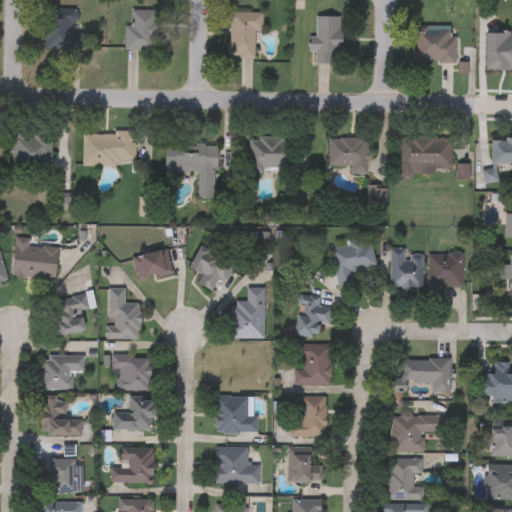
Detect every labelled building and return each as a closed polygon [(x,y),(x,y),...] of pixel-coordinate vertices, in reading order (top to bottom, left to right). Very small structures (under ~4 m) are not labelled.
[(80,10),(80,49),(44,49),(44,10),(80,10)] [(124,26),(131,27),(131,11),(160,11),(159,51),(124,51),(124,26)] [(255,32),(255,58),(227,58),(227,13),(260,13),(260,32),(255,32)] [(331,63),(312,63),(312,17),(340,17),(340,52),(331,52),(331,63)] [(454,63),(416,63),(416,28),(454,28),(454,63)] [(486,32),(511,32),(511,70),(486,70),(486,32)] [(12,132),(51,132),(51,171),(12,171),(12,132)] [(82,133),(138,133),(139,165),(82,165),(82,133)] [(290,172),(247,171),(247,137),(290,138),(290,172)] [(451,176),(398,174),(400,138),(452,140),(451,176)] [(511,165),(491,165),(491,138),(511,138),(511,165)] [(328,139),(368,139),(368,175),(350,175),(350,167),(328,167),(328,139)] [(197,200),(197,173),(165,172),(165,144),(216,145),(215,200),(197,200)] [(55,281),(12,277),(15,238),(29,240),(29,247),(57,249),(55,281)] [(330,249),(370,240),(376,267),(350,272),(353,284),(338,287),(330,249)] [(234,263),(225,282),(217,279),(211,292),(197,285),(202,275),(189,269),(199,247),(234,263)] [(131,258),(167,250),(172,275),(137,283),(131,258)] [(422,289),(390,289),(390,250),(422,250),(422,289)] [(428,254),(463,254),(463,288),(428,288),(428,254)] [(229,340),(229,303),(246,303),(246,288),(263,288),(263,340),(229,340)] [(126,290),(126,304),(140,305),(138,341),(104,339),(107,289),(126,290)] [(87,332),(52,336),(48,301),(83,296),(87,332)] [(329,326),(320,325),(318,339),(294,335),(300,296),(319,298),(318,306),(331,308),(329,326)] [(331,347),(330,386),(294,385),(294,347),(331,347)] [(82,356),(82,372),(72,372),(72,390),(40,390),(40,356),(82,356)] [(112,371),(112,356),(149,356),(149,391),(118,391),(118,371),(112,371)] [(219,392),(219,356),(258,356),(258,392),(219,392)] [(394,360),(450,360),(450,393),(432,393),(432,383),(407,383),(407,392),(394,392),(394,360)] [(511,404),(483,404),(483,373),(494,373),(494,363),(510,363),(510,376),(511,376),(511,404)] [(214,434),(215,397),(255,397),(255,434),(214,434)] [(326,438),(294,438),(294,397),(326,397),(326,438)] [(112,431),(112,413),(129,413),(129,398),(154,398),(154,431),(112,431)] [(40,399),(68,399),(68,436),(40,436),(40,399)] [(423,452),(391,452),(391,416),(446,416),(446,433),(423,433),(423,452)] [(491,422),(511,422),(511,457),(491,457),(491,422)] [(247,448),(247,466),(259,466),(259,485),(214,485),(214,448),(247,448)] [(310,473),(320,473),(320,483),(287,483),(287,448),(310,448),(310,473)] [(109,484),(109,467),(120,467),(120,449),(152,449),(152,484),(109,484)] [(74,494),(41,494),(41,458),(74,458),(74,494)] [(386,501),(386,460),(421,460),(421,474),(413,474),(413,488),(423,488),(423,501),(386,501)] [(511,500),(488,500),(488,466),(511,466),(511,500)] [(116,511),(116,500),(152,500),(152,511),(116,511)] [(214,511),(214,501),(247,501),(246,511),(214,511)] [(289,511),(289,502),(319,502),(319,511),(289,511)] [(38,511),(38,503),(81,503),(81,511),(38,511)]
